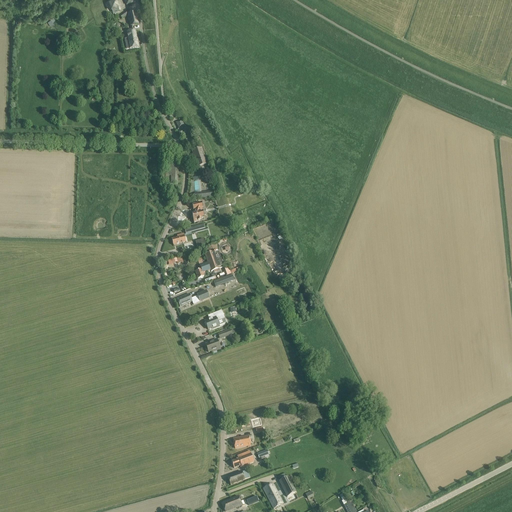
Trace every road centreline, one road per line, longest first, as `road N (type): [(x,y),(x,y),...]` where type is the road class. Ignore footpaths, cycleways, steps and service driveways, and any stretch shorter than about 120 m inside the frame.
road 1 (unclassified): [(214,511),(222,414),(158,274),(160,244),(184,186),(179,145)]
road 2 (unclassified): [(0,141),(179,145)]
